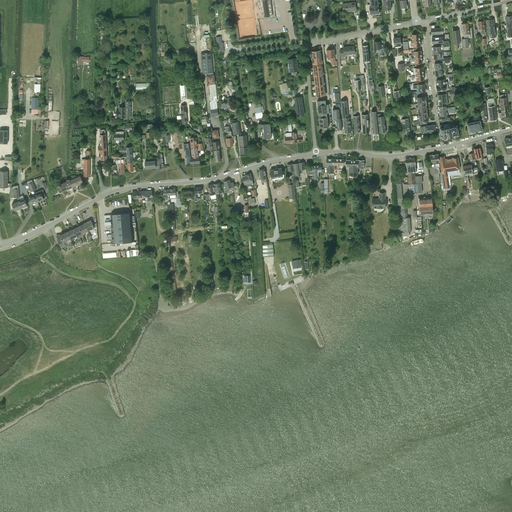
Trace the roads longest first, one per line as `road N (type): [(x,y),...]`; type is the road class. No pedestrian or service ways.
road 1 (tertiary): [(0,246),(111,191),(198,181),(315,153)]
road 2 (tertiary): [(315,153),(392,155),(511,129)]
